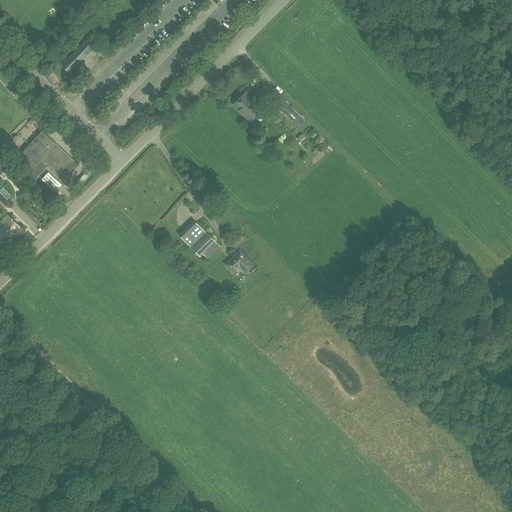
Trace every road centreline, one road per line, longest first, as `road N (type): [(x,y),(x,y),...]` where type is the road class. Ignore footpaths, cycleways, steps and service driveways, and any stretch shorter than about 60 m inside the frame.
road 1 (unclassified): [(123,159),(285,0)]
road 2 (unclassified): [(0,281),(123,159)]
road 3 (unclassified): [(123,159),(0,38)]
